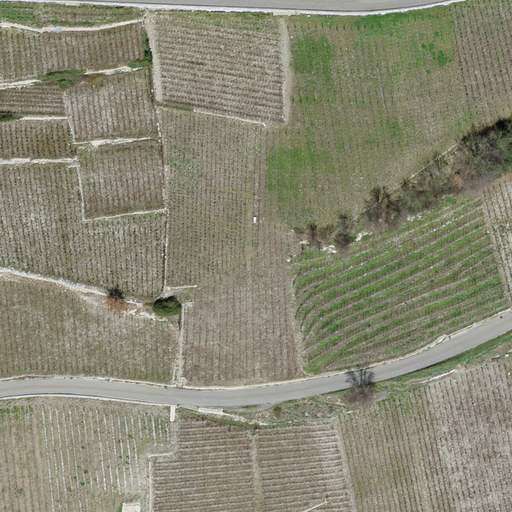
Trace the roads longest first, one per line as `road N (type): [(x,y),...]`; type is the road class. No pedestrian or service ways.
road 1 (unclassified): [(0,394),(266,398),(440,361),(511,326)]
road 2 (unclassified): [(186,0),(409,0)]
